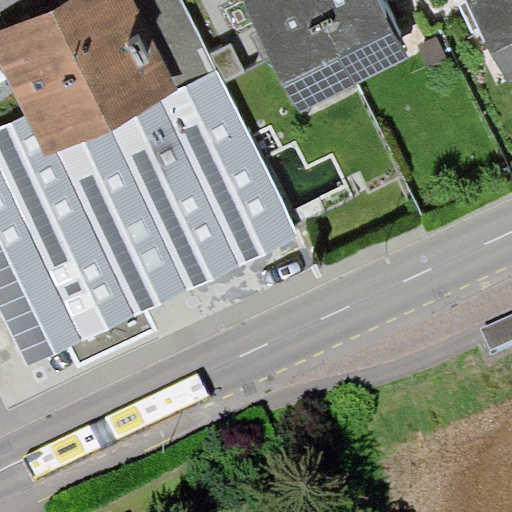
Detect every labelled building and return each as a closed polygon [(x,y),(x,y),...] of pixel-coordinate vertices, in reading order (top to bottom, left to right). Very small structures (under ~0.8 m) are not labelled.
[(0,0),(0,25),(53,0),(0,0)] [(53,0),(0,25),(0,52),(28,112),(46,149),(214,68),(181,0),(53,0)] [(385,0),(239,0),(293,107),(410,50),(385,0)] [(511,0),(466,0),(504,77),(511,72),(511,0)] [(46,149),(28,112),(0,125),(0,307),(27,364),(295,235),(214,68),(46,149)]
